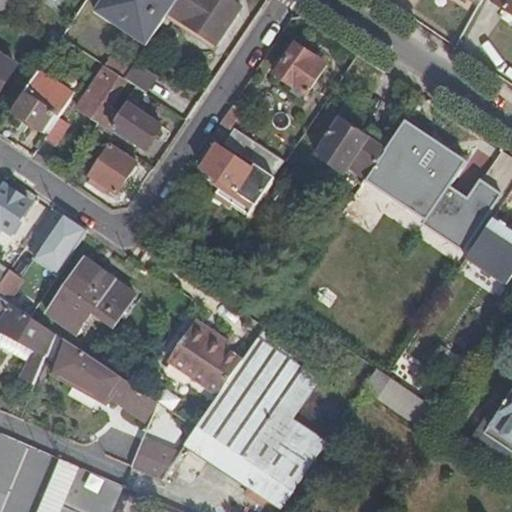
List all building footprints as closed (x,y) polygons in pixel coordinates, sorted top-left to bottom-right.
[(0,0),(0,13),(9,20),(21,0),(0,0)] [(169,13),(177,0),(102,0),(96,11),(148,45),(165,18),(169,13)] [(241,8),(228,0),(177,0),(169,13),(217,45),(241,8)] [(511,0),(493,0),(511,12),(511,0)] [(213,50),(217,45),(169,13),(165,18),(213,50)] [(79,42),(65,34),(63,37),(77,46),(79,42)] [(77,46),(63,37),(54,50),(68,59),(77,46)] [(326,67),(297,46),(276,75),(306,96),(326,67)] [(0,91),(17,66),(0,55),(0,91)] [(125,78),(131,70),(111,57),(105,65),(106,66),(123,78),(125,78)] [(136,87),(145,92),(155,78),(134,64),(131,70),(125,78),(127,80),(136,87)] [(96,128),(103,133),(118,111),(110,106),(121,89),(118,86),(123,78),(106,66),(79,107),(93,117),(89,123),(96,128)] [(75,93),(40,70),(12,112),(43,132),(56,114),(60,117),(75,93)] [(121,89),(127,80),(125,78),(123,78),(118,86),(121,89)] [(162,125),(130,103),(113,129),(146,150),(162,125)] [(241,111),(233,105),(221,123),(229,128),(241,111)] [(59,119),(45,139),(55,146),(69,125),(59,119)] [(368,179),(386,150),(341,121),(317,156),(344,173),(346,172),(363,184),(368,179)] [(406,121),(403,125),(386,150),(368,179),(376,183),(382,186),(388,187),(393,186),(398,183),(408,169),(452,199),(471,171),(430,143),(433,140),(406,121)] [(275,178),(285,162),(235,128),(224,144),(256,166),(275,178)] [(256,166),(224,144),(222,148),(254,170),(256,166)] [(137,162),(111,145),(89,176),(98,181),(95,186),(99,189),(102,184),(116,193),(137,162)] [(256,205),(275,178),(256,166),(254,170),(222,148),(218,145),(202,169),(256,205)] [(30,204),(3,186),(0,190),(0,225),(9,231),(12,233),(30,204)] [(73,255),(89,230),(65,215),(49,239),(44,246),(65,260),(67,262),(73,255)] [(511,229),(495,217),(480,240),(511,261),(511,229)] [(0,242),(1,243),(9,231),(0,225),(0,242)] [(135,297),(83,261),(47,313),(78,335),(94,313),(114,327),(135,297)] [(0,297),(6,301),(21,279),(9,270),(6,275),(0,271),(0,297)] [(55,333),(30,317),(6,301),(0,297),(0,330),(1,331),(35,349),(24,377),(35,382),(45,356),(46,355),(42,353),(55,333)] [(196,321),(192,327),(227,350),(231,344),(196,321)] [(169,361),(219,395),(243,361),(227,350),(192,327),(169,361)] [(304,358),(264,331),(257,340),(297,367),(304,358)] [(57,361),(65,340),(55,333),(46,355),(45,356),(57,361)] [(159,403),(135,386),(128,381),(65,340),(57,361),(52,373),(105,400),(108,396),(150,424),(159,403)] [(293,492),(321,451),(287,428),(318,382),(297,367),(257,340),(243,361),(219,395),(197,428),(293,492)] [(374,373),(370,378),(375,383),(373,386),(383,392),(385,389),(408,404),(410,401),(420,407),(424,401),(411,392),(393,380),(377,369),(374,373)] [(135,386),(137,381),(131,377),(128,381),(135,386)] [(428,426),(438,410),(424,401),(420,407),(410,401),(408,404),(385,389),(383,392),(373,386),(375,383),(370,378),(366,384),(428,426)] [(511,391),(481,438),(511,458),(511,391)] [(170,436),(181,419),(164,408),(153,424),(170,436)] [(293,492),(197,428),(187,443),(251,486),(281,508),(293,492)] [(164,480),(179,454),(145,440),(133,467),(164,480)] [(277,511),(281,508),(251,486),(246,495),(272,511),(277,511)] [(0,511),(34,511),(38,504),(5,490),(0,488),(0,511)]
